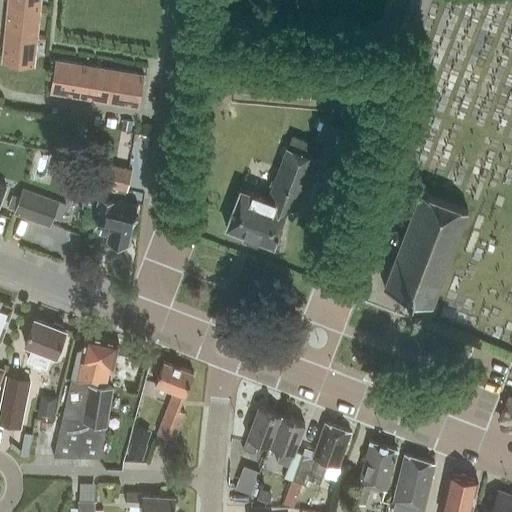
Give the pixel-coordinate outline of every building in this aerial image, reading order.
[(7,3),(4,33),(37,36),(40,7),(7,3)] [(4,33),(1,62),(34,66),(37,36),(4,33)] [(55,59),(49,92),(79,97),(84,64),(55,59)] [(84,64),(79,97),(109,102),(114,69),(84,64)] [(114,69),(109,102),(139,106),(144,74),(114,69)] [(60,109),(59,116),(67,118),(68,110),(60,109)] [(108,117),(107,126),(116,127),(117,118),(108,117)] [(122,119),(120,130),(131,132),(133,121),(122,119)] [(350,130),(324,120),(317,139),(343,149),(350,130)] [(295,210),(315,157),(287,147),(268,200),(240,189),(226,227),(273,245),(287,207),(295,210)] [(86,180),(82,206),(97,209),(100,209),(97,222),(102,224),(100,232),(109,233),(108,239),(127,243),(132,223),(136,224),(140,204),(124,200),(126,189),(127,189),(132,169),(97,161),(93,181),(86,180)] [(59,202),(23,189),(15,211),(50,224),(59,202)] [(433,305),(469,210),(419,191),(403,233),(395,230),(391,240),(400,243),(383,286),(433,305)] [(0,339),(12,307),(0,302),(0,301),(1,299),(0,299),(0,339)] [(34,318),(25,343),(34,347),(29,361),(45,367),(50,353),(56,355),(65,330),(62,329),(63,327),(53,323),(52,325),(34,318)] [(113,370),(119,343),(87,336),(83,351),(78,351),(53,455),(101,457),(112,386),(105,385),(109,368),(113,370)] [(186,394),(194,371),(164,360),(155,384),(174,391),(158,433),(174,439),(185,410),(178,408),(184,394),(186,394)] [(0,423),(21,428),(30,380),(6,375),(0,404),(0,423)] [(53,418),(57,397),(42,394),(38,415),(53,418)] [(511,423),(511,397),(510,397),(501,419),(511,423)] [(259,405),(243,449),(256,454),(260,442),(271,446),(282,414),(259,405)] [(282,414),(271,446),(281,450),(277,462),(289,466),(294,451),(305,422),(282,414)] [(338,466),(350,431),(327,422),(315,458),(303,453),(303,454),(293,481),(306,485),(308,479),(321,484),(328,462),(338,466)] [(133,438),(127,454),(142,459),(147,445),(146,444),(151,430),(137,425),(133,438)] [(371,441),(352,501),(365,504),(371,484),(386,489),(398,449),(371,441)] [(289,466),(285,478),(293,481),(303,454),(294,451),(289,466)] [(425,509),(435,463),(406,454),(396,500),(425,509)] [(471,511),(478,479),(449,473),(440,511),(471,511)] [(255,483),(240,477),(236,489),(251,494),(255,483)] [(260,488),(257,498),(269,503),(272,493),(260,488)] [(485,504),(482,511),(511,511),(511,497),(511,494),(498,489),(492,507),(485,504)] [(174,511),(176,497),(143,495),(143,493),(127,492),(127,503),(143,504),(142,511),(174,511)] [(287,492),(283,503),(294,506),(297,496),(287,492)] [(79,501),(79,511),(94,511),(95,501),(79,501)]
